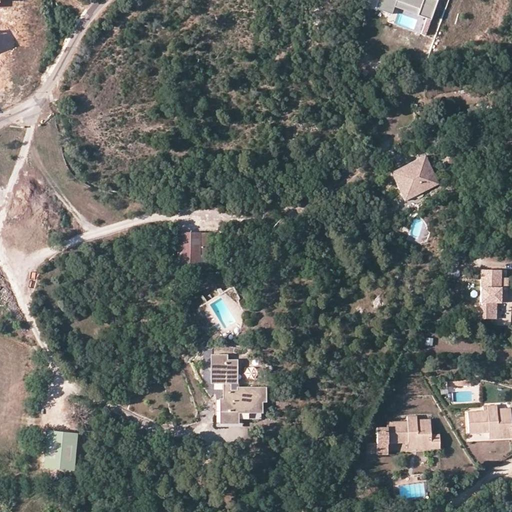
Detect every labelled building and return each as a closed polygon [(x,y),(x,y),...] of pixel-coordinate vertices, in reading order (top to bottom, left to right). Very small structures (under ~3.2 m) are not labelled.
[(430,19),(436,0),(377,0),(375,7),(391,13),(394,6),(395,0),(397,0),(419,8),(417,14),(430,19)] [(419,8),(397,0),(395,0),(394,6),(417,14),(419,8)] [(387,24),(389,16),(372,10),(370,17),(387,24)] [(438,181),(424,154),(391,170),(404,197),(438,181)] [(202,232),(180,232),(180,262),(202,262),(202,256),(202,232)] [(214,232),(202,232),(202,256),(214,256),(214,232)] [(500,268),(480,268),(480,300),(481,300),(481,304),(473,304),(473,317),(496,317),(496,300),(506,300),(506,285),(500,285),(500,276),(500,268)] [(423,345),(432,346),(432,337),(424,336),(423,345)] [(211,381),(222,381),(230,380),(235,380),(235,359),(222,359),(222,353),(211,354),(211,381)] [(230,380),(222,381),(223,391),(230,390),(230,380)] [(230,390),(223,391),(223,396),(219,396),(219,415),(219,422),(234,422),(233,410),(257,409),(257,402),(264,402),(264,385),(238,386),(238,390),(230,390)] [(510,412),(496,413),(496,404),(482,404),(482,409),(466,410),(467,431),(487,430),(496,429),(496,434),(510,433),(510,436),(511,435),(511,421),(510,421),(510,412)] [(257,417),(257,409),(233,410),(234,422),(240,421),(240,417),(257,417)] [(416,425),(416,419),(416,414),(407,414),(407,421),(387,422),(388,426),(388,440),(406,439),(415,439),(415,447),(440,447),(440,432),(431,432),(430,425),(416,425)] [(388,453),(388,440),(388,426),(377,426),(377,442),(367,442),(367,452),(377,452),(377,453),(388,453)] [(73,471),(77,432),(45,430),(42,468),(73,471)]
